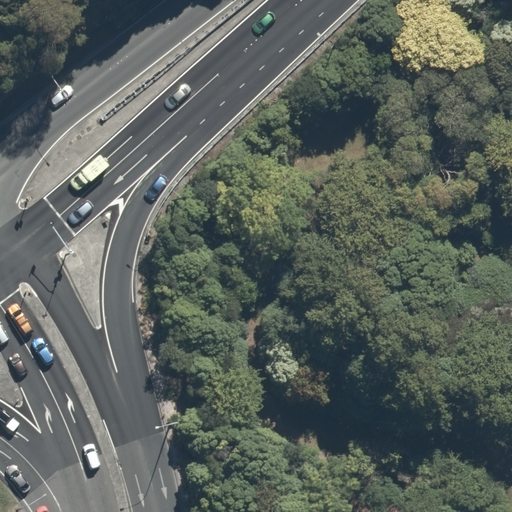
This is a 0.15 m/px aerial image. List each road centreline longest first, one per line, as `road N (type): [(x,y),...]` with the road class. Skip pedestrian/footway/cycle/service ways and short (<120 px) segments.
road 1 (trunk): [(178,113),(124,248),(112,392)]
road 2 (trunk): [(0,160),(201,0)]
road 3 (trunk): [(178,113),(23,243)]
road 4 (secondary): [(82,488),(46,386),(0,309)]
road 5 (secondary): [(23,243),(64,298),(112,392)]
road 6 (trunk): [(310,0),(178,113)]
road 7 (secondary): [(112,392),(140,449),(156,511)]
